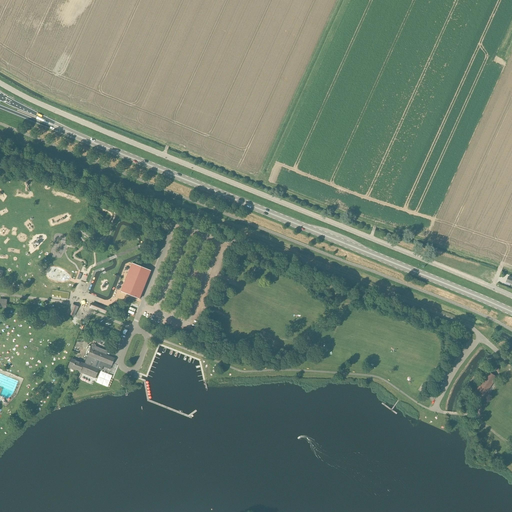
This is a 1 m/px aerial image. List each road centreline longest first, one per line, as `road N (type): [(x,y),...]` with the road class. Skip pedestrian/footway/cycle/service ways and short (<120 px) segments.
road 1 (unclassified): [(511,296),(0,83)]
road 2 (primary): [(511,312),(53,125)]
